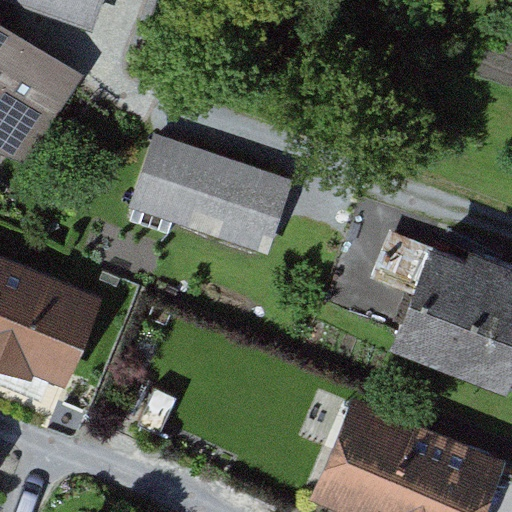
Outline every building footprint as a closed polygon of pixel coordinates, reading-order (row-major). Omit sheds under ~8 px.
[(99,0),(52,0),(94,13),(99,0)] [(0,134),(29,148),(82,69),(0,15),(0,134)] [(292,178),(165,134),(143,198),(270,242),(292,178)] [(511,260),(476,246),(472,257),(436,243),(400,332),(507,374),(511,360),(511,260)] [(0,342),(73,372),(105,295),(0,252),(0,342)] [(479,511),(502,458),(360,397),(321,487),(380,511),(479,511)] [(511,511),(511,460),(502,458),(479,511),(511,511)]
